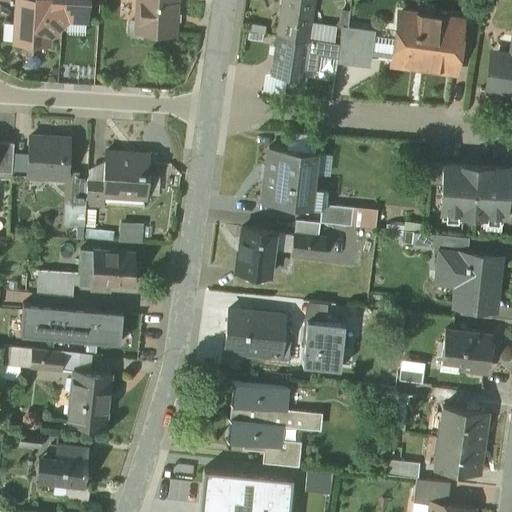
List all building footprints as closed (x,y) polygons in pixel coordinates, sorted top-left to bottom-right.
[(19,0),(18,23),(20,23),(26,28),(26,42),(47,43),(47,36),(69,17),(86,19),(87,0),(19,0)] [(178,0),(137,0),(136,21),(142,22),(145,26),(145,32),(149,32),(149,33),(153,38),(159,38),(163,34),(163,33),(176,34),(178,0)] [(313,0),(282,0),(278,34),(308,39),(313,0)] [(462,21),(399,13),(393,62),(455,71),(462,21)] [(136,21),(132,21),(129,24),(128,34),(131,37),(142,38),(145,35),(145,32),(145,26),(142,22),(136,21)] [(358,28),(342,26),(340,43),(338,58),(353,60),(358,28)] [(308,39),(278,34),(272,74),(303,79),(308,39)] [(340,43),(312,39),(310,54),(338,58),(340,43)] [(511,55),(498,53),(493,91),(511,93),(511,55)] [(70,139),(29,137),(27,174),(67,177),(70,139)] [(14,143),(0,141),(0,171),(12,172),(14,143)] [(314,153),(269,148),(264,202),(308,207),(314,153)] [(149,155),(105,152),(104,179),(103,194),(104,195),(122,196),(122,193),(147,194),(149,155)] [(444,164),(432,163),(430,183),(443,184),(444,164)] [(508,168),(444,163),(444,164),(443,184),(441,211),(461,212),(461,214),(484,216),(484,214),(504,215),(506,186),(507,186),(508,168)] [(88,172),(73,171),(71,203),(86,204),(88,178),(88,172)] [(104,179),(88,178),(86,204),(104,205),(104,195),(103,194),(104,179)] [(377,207),(323,202),(321,218),(376,223),(377,207)] [(320,222),(296,220),(294,234),(319,237),(320,222)] [(275,232),(242,228),(239,253),(238,252),(235,271),(270,275),(274,243),(275,232)] [(294,234),(275,232),(274,243),(292,245),(294,234)] [(294,234),(292,245),(291,253),(324,258),(326,238),(319,237),(294,234)] [(469,237),(435,234),(433,252),(441,253),(441,251),(467,254),(469,237)] [(135,252),(81,249),(79,272),(79,285),(94,286),(93,288),(109,289),(110,283),(133,284),(135,252)] [(467,254),(441,251),(441,253),(438,274),(458,277),(455,304),(494,308),(496,285),(493,284),(496,257),(467,254)] [(79,272),(39,270),(38,282),(52,283),(74,284),(79,285),(79,272)] [(74,284),(52,283),(51,293),(73,295),(74,284)] [(91,308),(22,303),(20,335),(88,340),(91,308)] [(283,312),(227,306),(223,346),(268,352),(269,352),(271,333),(280,334),(283,312)] [(131,311),(91,308),(88,340),(91,340),(90,345),(106,346),(106,341),(129,343),(131,311)] [(342,320),(299,317),(296,359),(339,362),(342,320)] [(491,335),(445,329),(442,359),(458,361),(458,367),(487,371),(491,335)] [(280,334),(271,333),(269,352),(268,352),(268,358),(287,360),(288,353),(285,353),(287,335),(280,334)] [(63,353),(32,350),(31,366),(61,369),(63,353)] [(423,371),(401,368),(399,379),(421,382),(423,371)] [(111,373),(74,369),(68,422),(105,426),(111,373)] [(285,387),(231,381),(231,383),(237,383),(235,404),(229,403),(227,420),(281,425),(314,429),(316,412),(283,409),(285,387)] [(486,411),(443,405),(440,420),(443,420),(441,436),(482,441),(486,411)] [(281,425),(233,420),(231,440),(225,440),(225,441),(267,445),(300,448),(301,441),(280,439),(281,425)] [(42,434),(21,431),(19,444),(40,447),(42,434)] [(482,441),(441,436),(439,451),(436,451),(434,466),(478,472),(482,441)] [(88,448),(57,444),(54,465),(53,481),(84,485),(88,448)] [(300,448),(267,445),(265,462),(298,465),(300,448)] [(420,462),(389,459),(387,474),(416,478),(418,478),(420,462)] [(54,465),(38,463),(36,479),(53,481),(54,465)] [(333,468),(309,466),(307,488),(331,490),(333,468)] [(198,511),(288,511),(291,477),(203,468),(198,511)] [(418,478),(416,478),(413,501),(433,504),(433,503),(447,505),(450,481),(418,478)] [(447,505),(433,503),(433,504),(431,511),(472,511),(473,508),(447,505)]
